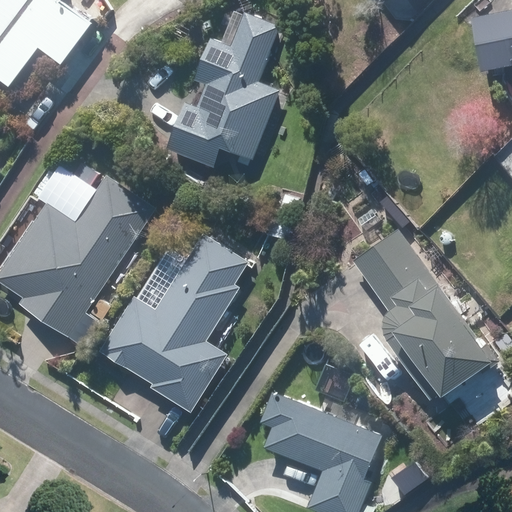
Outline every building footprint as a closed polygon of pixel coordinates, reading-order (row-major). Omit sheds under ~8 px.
[(107,24),(75,0),(0,0),(0,62),(27,83),(55,47),(77,63),(107,24)] [(511,11),(495,15),(506,68),(511,66),(511,11)] [(200,103),(181,149),(225,167),(233,146),(262,158),(290,89),(265,79),(287,26),(254,13),(240,46),(221,39),(206,79),(218,84),(208,106),(200,103)] [(298,144),(287,190),(305,194),(311,170),(308,170),(314,148),(298,144)] [(0,174),(11,158),(0,150),(0,174)] [(54,205),(23,250),(53,270),(42,286),(90,319),(165,208),(116,175),(92,211),(56,187),(47,200),(54,205)] [(289,210),(302,214),(306,199),(293,195),(289,210)] [(281,217),(278,235),(295,239),(299,221),(281,217)] [(401,315),(400,321),(401,326),(402,332),(443,396),(459,387),(461,391),(509,360),(460,285),(456,288),(452,283),(446,287),(410,230),(365,259),(401,315)] [(244,283),(259,261),(214,233),(167,308),(146,296),(111,350),(163,382),(161,386),(201,411),(237,353),(216,340),(250,286),(244,283)] [(431,258),(442,272),(451,264),(441,251),(431,258)] [(506,295),(496,303),(502,311),(511,302),(506,295)] [(109,299),(99,312),(109,319),(119,307),(109,299)] [(272,421),(287,427),(279,447),(333,468),(318,506),(332,511),(368,511),(380,482),(375,480),(393,435),(284,392),(272,421)]
